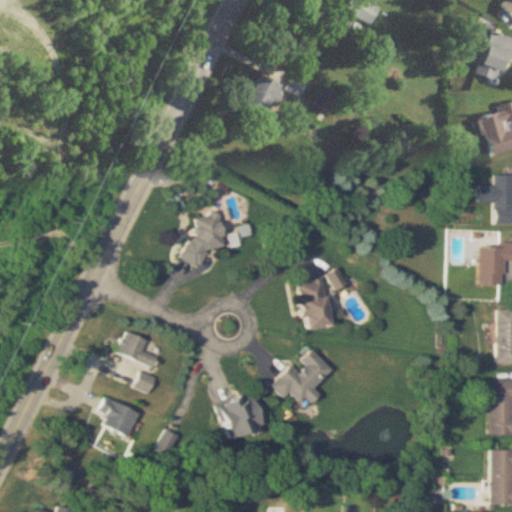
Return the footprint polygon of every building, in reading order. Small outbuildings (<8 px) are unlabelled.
[(296,0),(320,10),(324,0),(296,0)] [(349,0),(344,15),(372,26),(379,8),(360,0),(349,0)] [(511,0),(505,0),(499,5),(511,22),(511,0)] [(475,77),(500,84),(511,47),(511,41),(489,34),(475,77)] [(300,98),(308,82),(294,74),(285,91),(300,98)] [(281,86),(261,77),(246,106),(266,116),(281,86)] [(314,104),(330,113),(338,98),(323,89),(314,104)] [(490,157),(511,151),(511,144),(507,125),(511,123),(511,104),(494,109),(496,114),(480,118),(490,157)] [(511,224),(511,174),(493,175),(493,224),(511,224)] [(187,268),(207,263),(204,251),(226,245),(218,212),(193,218),(199,240),(181,245),(187,268)] [(479,285),(504,285),(504,261),(511,261),(511,243),(480,244),(479,285)] [(347,284),(337,269),(327,275),(337,290),(347,284)] [(334,326),(325,278),(298,283),(307,331),(334,326)] [(511,363),(511,309),(495,310),(495,364),(511,363)] [(145,350),(149,341),(128,330),(118,351),(152,368),(157,357),(145,350)] [(293,364),(273,385),(287,399),(292,394),(308,409),(322,395),(315,388),(334,369),(312,348),(301,360),(306,365),(300,371),(293,364)] [(158,378),(142,371),(135,386),(150,394),(158,378)] [(490,435),(511,434),(511,373),(498,373),(498,386),(491,386),(490,435)] [(219,403),(228,439),(267,428),(257,393),(219,403)] [(141,412),(105,397),(99,411),(108,414),(103,425),(131,437),(141,412)] [(511,449),(490,450),(490,505),(511,504),(511,449)]
